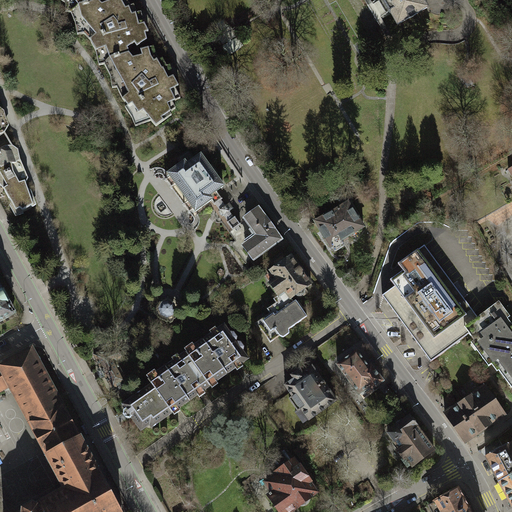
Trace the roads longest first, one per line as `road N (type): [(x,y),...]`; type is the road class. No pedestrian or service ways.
road 1 (tertiary): [(152,0),(263,188),(355,310)]
road 2 (residential): [(126,470),(355,310)]
road 3 (tertiary): [(355,310),(465,463)]
road 4 (residential): [(48,324),(126,470)]
